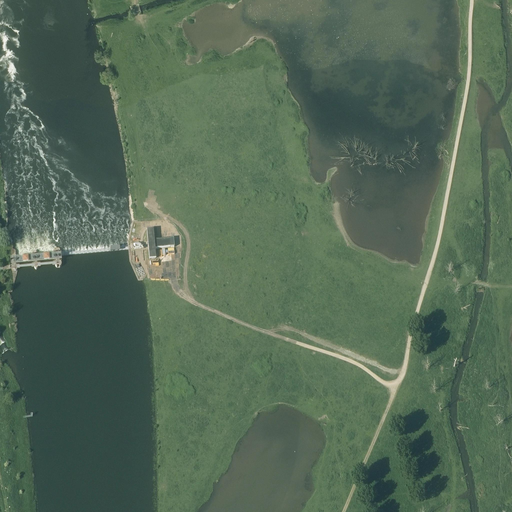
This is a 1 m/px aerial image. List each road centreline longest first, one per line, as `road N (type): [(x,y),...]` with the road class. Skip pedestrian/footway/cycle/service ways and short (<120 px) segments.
road 1 (track): [(394,389),(338,358),(193,304),(177,290),(172,240),(155,215)]
road 2 (track): [(425,281),(460,124),(471,0)]
road 3 (track): [(344,511),(401,372),(425,281)]
